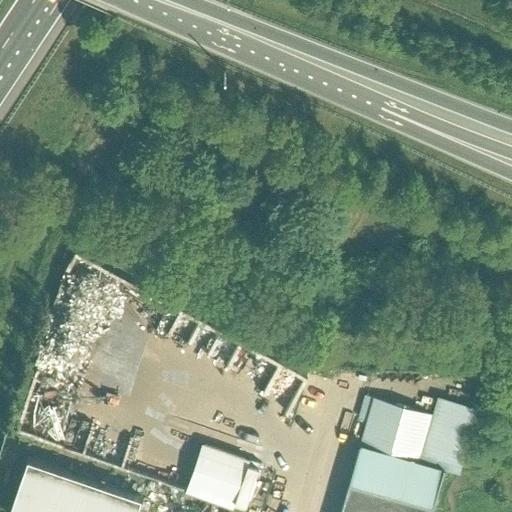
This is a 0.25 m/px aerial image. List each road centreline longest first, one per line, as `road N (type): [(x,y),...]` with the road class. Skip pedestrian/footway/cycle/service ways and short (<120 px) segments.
road 1 (trunk): [(511,124),(297,55)]
road 2 (trunk): [(297,55),(160,0)]
road 3 (trunk): [(383,100),(429,135),(511,170)]
road 4 (trunk): [(383,100),(511,149)]
road 5 (unclassified): [(300,511),(337,385)]
